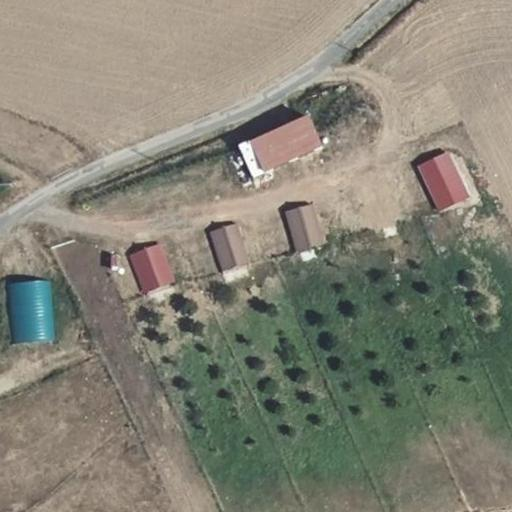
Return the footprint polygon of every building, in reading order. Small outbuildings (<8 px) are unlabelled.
[(320,126),(257,149),(267,178),(330,153),(320,126)] [(414,162),(435,208),(468,194),(446,147),(414,162)] [(368,229),(397,222),(387,183),(358,190),(368,229)] [(290,250),(326,242),(319,212),(283,220),(290,250)] [(210,229),(218,270),(247,265),(239,223),(210,229)] [(161,242),(127,252),(139,293),(173,283),(161,242)] [(9,342),(54,340),(51,279),(6,281),(9,342)]
